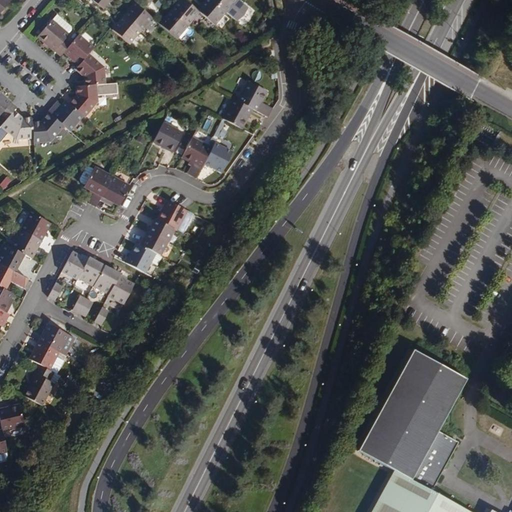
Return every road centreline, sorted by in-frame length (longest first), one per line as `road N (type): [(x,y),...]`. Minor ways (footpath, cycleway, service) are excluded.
road 1 (primary): [(409,31),(343,141),(140,413),(111,466),(99,511)]
road 2 (secondary): [(409,31),(363,143),(178,511)]
road 3 (secondary): [(191,511),(381,128),(436,44)]
road 4 (primary): [(272,511),(370,191),(436,44)]
road 5 (residential): [(302,0),(286,35),(292,101),(225,194),(212,200),(151,182),(116,237),(84,221),(64,238),(32,299)]
road 6 (tertiary): [(473,88),(318,0)]
road 7 (residential): [(0,73),(40,108),(65,78),(10,30)]
